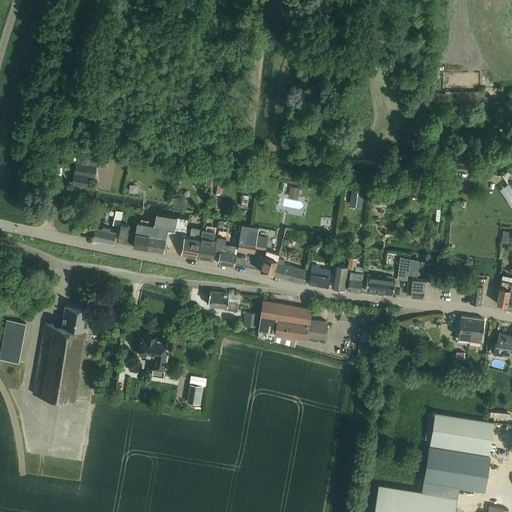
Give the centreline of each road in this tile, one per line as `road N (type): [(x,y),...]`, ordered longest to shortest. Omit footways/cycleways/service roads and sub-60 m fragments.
road 1 (residential): [(316,291),(141,277),(67,264),(0,239)]
road 2 (residential): [(316,291),(45,235)]
road 3 (residential): [(511,316),(316,291)]
